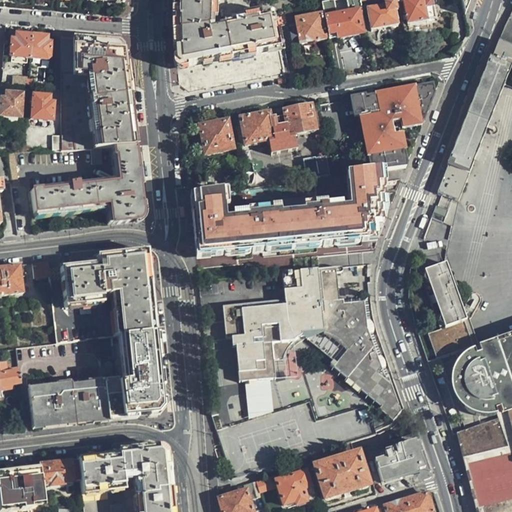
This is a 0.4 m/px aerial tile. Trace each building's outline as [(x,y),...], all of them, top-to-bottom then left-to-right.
[(261,16),(258,0),(175,0),(175,10),(175,13),(176,40),(178,66),(182,69),(208,64),(277,51),(284,50),(291,48),(287,26),(284,11),(261,16)] [(394,4),(398,3),(397,0),(383,0),(385,7),(367,11),(371,32),(396,27),(393,13),(396,12),(394,4)] [(405,0),(403,0),(408,25),(436,20),(432,0),(405,0)] [(470,0),(463,0),(461,1),(464,15),(470,0)] [(324,19),(328,40),(360,33),(357,13),(343,16),(342,13),(346,12),(345,5),(341,6),(340,2),(335,3),(336,8),(332,9),(333,18),(324,19)] [(297,20),(294,8),(284,11),(287,26),(294,25),(300,51),(315,48),(314,43),(326,41),(321,16),(311,17),(297,20)] [(489,59),(447,165),(448,166),(438,192),(458,201),(486,128),(487,125),(504,83),(507,74),(510,66),(511,64),(511,14),(508,21),(510,21),(501,40),(492,61),(489,59)] [(12,58),(29,60),(31,36),(16,34),(15,41),(11,40),(9,55),(12,58)] [(31,36),(29,60),(46,62),(50,59),(51,44),(47,44),(47,37),(31,36)] [(118,43),(61,38),(61,136),(61,150),(61,152),(91,150),(102,149),(112,149),(133,148),(121,47),(118,43)] [(28,88),(28,78),(16,77),(15,87),(28,88)] [(422,127),(433,98),(431,88),(393,95),(369,100),(370,102),(366,103),(358,104),(361,120),(370,118),(371,121),(362,124),(370,171),(374,170),(375,172),(381,171),(406,168),(409,159),(405,137),(395,138),(393,126),(396,126),(395,121),(402,120),(404,131),(422,127)] [(21,118),(22,95),(7,94),(6,101),(1,101),(0,117),(21,118)] [(52,121),(53,104),(49,103),(49,97),(33,96),(31,119),(52,121)] [(358,104),(366,103),(365,97),(351,100),(355,121),(361,120),(358,104)] [(285,113),(287,127),(289,138),(295,137),(316,133),(311,108),(285,113)] [(274,142),(271,120),(270,115),(241,120),(246,147),(268,143),(274,142)] [(277,156),(285,154),(281,128),(277,129),(275,119),(271,120),(274,142),(277,156)] [(395,138),(405,137),(404,131),(402,120),(395,121),(396,126),(393,126),(395,138)] [(232,150),(227,124),(197,129),(202,156),(232,150)] [(494,127),(487,125),(486,128),(489,129),(488,132),(490,134),(491,135),(494,135),(495,133),(496,132),(496,129),(495,128),(494,127)] [(281,128),(285,154),(291,153),(289,138),(287,127),(281,128)] [(61,150),(61,136),(53,136),(54,150),(61,150)] [(327,158),(323,136),(318,137),(322,159),(327,158)] [(289,138),(291,153),(297,152),(295,137),(289,138)] [(271,157),(277,156),(274,142),(268,143),(271,157)] [(141,213),(133,148),(112,149),(113,160),(116,160),(118,186),(41,195),(40,192),(32,192),(35,216),(108,207),(111,226),(135,223),(141,213)] [(102,149),(91,150),(92,165),(103,164),(102,149)] [(16,153),(8,154),(11,182),(12,188),(20,188),(16,153)] [(0,182),(11,182),(8,154),(0,154),(0,182)] [(327,158),(322,159),(317,160),(321,180),(331,178),(327,158)] [(116,160),(113,160),(111,160),(114,181),(40,190),(40,192),(41,195),(118,186),(116,160)] [(374,238),(375,237),(374,225),(382,223),(381,217),(384,217),(382,200),(385,200),(385,199),(381,171),(375,172),(344,176),(348,209),(317,212),(228,221),(224,193),(194,197),(200,256),(236,252),(236,256),(260,254),(260,250),(300,246),(301,250),(324,247),(324,243),(374,238)] [(344,176),(331,178),(321,180),(313,181),(317,212),(348,209),(344,176)] [(444,218),(447,210),(435,205),(430,219),(442,223),(444,218)] [(117,337),(153,333),(146,259),(137,253),(96,257),(96,266),(60,270),(64,309),(80,308),(80,309),(88,308),(89,306),(102,305),(102,299),(104,299),(104,295),(112,294),(114,311),(110,311),(113,337),(117,337)] [(41,263),(31,264),(32,279),(48,277),(46,263),(41,263)] [(0,296),(22,294),(18,266),(0,268),(0,267),(0,296)] [(346,269),(344,267),(337,268),(282,273),(285,302),(223,308),(226,341),(233,340),(233,349),(237,349),(241,384),(277,381),(275,362),(273,345),(292,344),(294,341),(298,338),(301,337),(309,335),(312,334),(317,334),(323,335),(327,336),(331,338),(335,340),(338,343),(341,347),(344,350),(346,355),(336,367),(334,369),(380,409),(378,411),(392,423),(400,413),(374,340),(369,304),(341,307),(337,275),(345,274),(347,272),(347,270),(346,269)] [(474,349),(448,275),(445,267),(434,271),(424,274),(444,332),(439,333),(429,337),(437,361),(474,349)] [(444,332),(424,274),(423,270),(418,271),(439,333),(444,332)] [(465,307),(453,273),(448,275),(474,349),(475,352),(480,351),(470,322),(471,322),(480,303),(479,300),(477,297),(474,297),(472,298),(465,307)] [(106,417),(107,422),(109,422),(109,420),(150,415),(158,406),(153,333),(117,337),(122,383),(102,385),(106,417)] [(301,337),(336,367),(346,355),(344,350),(341,347),(338,343),(335,340),(331,338),(327,336),(323,335),(317,334),(312,334),(309,335),(301,337)] [(457,435),(477,511),(511,511),(511,339),(480,351),(475,352),(472,354),(466,358),(463,362),(459,367),(457,372),(455,380),(454,385),(455,387),(455,391),(456,393),(459,399),(461,403),(466,409),(472,413),(476,415),(483,418),(488,418),(509,414),(510,418),(457,435)] [(273,345),(275,362),(282,362),(285,353),(289,347),(292,344),(273,345)] [(0,387),(19,383),(17,371),(12,372),(6,374),(5,369),(4,364),(0,364),(0,387)] [(68,421),(106,417),(102,385),(102,381),(27,389),(31,425),(68,421)] [(423,465),(415,443),(373,456),(381,485),(418,474),(423,465)] [(87,456),(77,457),(78,463),(80,483),(82,496),(122,491),(121,482),(133,481),(134,497),(133,498),(134,511),(171,511),(169,491),(165,455),(155,447),(119,451),(119,453),(111,453),(87,456)] [(373,456),(365,459),(373,487),(381,485),(373,456)] [(364,476),(357,457),(315,470),(325,501),(337,498),(336,496),(355,490),(356,492),(367,488),(364,476)] [(59,465),(38,467),(39,470),(41,488),(47,487),(48,490),(73,487),(73,484),(80,483),(78,463),(59,465)] [(16,473),(0,474),(0,511),(43,507),(41,488),(39,470),(16,473)] [(309,488),(305,473),(291,477),(276,481),(283,506),(295,502),(296,506),(305,503),(305,500),(306,499),(303,490),(309,488)] [(257,498),(252,483),(243,486),(244,491),(218,500),(221,511),(251,511),(248,501),(257,498)] [(433,511),(428,495),(407,502),(409,511),(433,511)] [(409,511),(407,502),(380,510),(380,511),(409,511)] [(83,511),(96,511),(96,503),(83,504),(83,511)]
